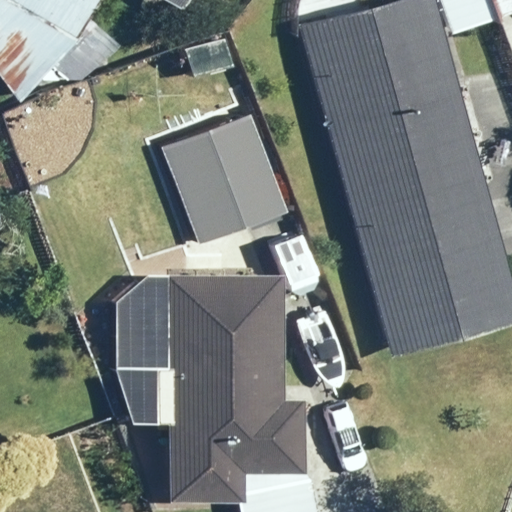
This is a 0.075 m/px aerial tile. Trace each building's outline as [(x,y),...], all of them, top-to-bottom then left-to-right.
[(0,0),(0,71),(23,102),(61,36),(75,43),(99,0),(168,0),(186,10),(192,0),(0,0)] [(511,276),(434,0),(396,0),(301,27),(393,355),(511,321),(511,276)] [(511,0),(440,0),(452,34),(511,13),(511,0)] [(257,135),(216,151),(246,226),(287,210),(257,135)] [(215,194),(187,204),(201,241),(229,231),(215,194)] [(306,400),(283,400),(284,277),(169,276),(168,370),(160,370),(160,422),(172,422),(172,502),(239,502),(241,511),(318,511),(311,476),(305,476),(306,400)]
